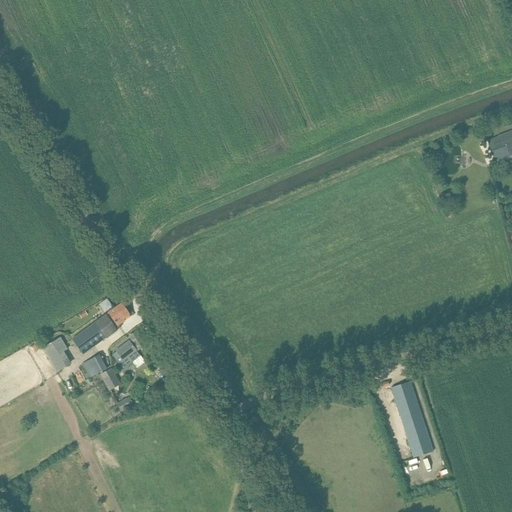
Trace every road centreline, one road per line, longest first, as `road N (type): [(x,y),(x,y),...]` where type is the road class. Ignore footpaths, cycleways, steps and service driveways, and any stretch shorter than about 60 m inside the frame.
road 1 (unclassified): [(223,418),(0,95)]
road 2 (unclassified): [(223,418),(269,395),(511,327)]
